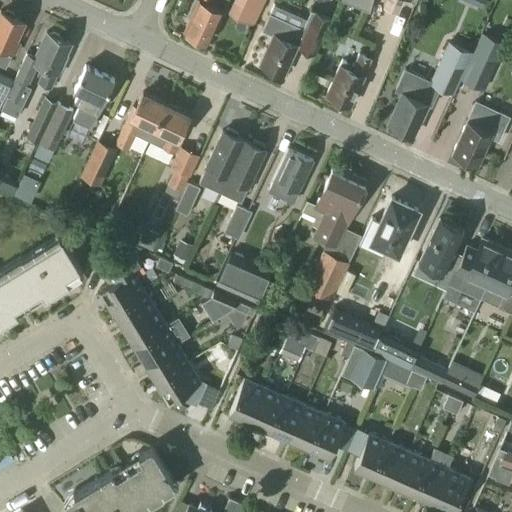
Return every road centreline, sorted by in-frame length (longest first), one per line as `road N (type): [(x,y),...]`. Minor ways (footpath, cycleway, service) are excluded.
road 1 (residential): [(511,214),(136,40)]
road 2 (residential): [(357,511),(128,410)]
road 3 (residential): [(128,410),(86,336),(62,330),(0,368)]
road 4 (residential): [(0,487),(128,410)]
